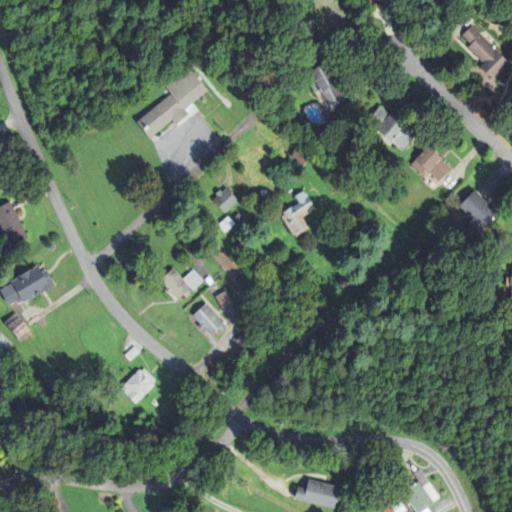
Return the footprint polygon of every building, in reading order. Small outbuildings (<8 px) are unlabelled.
[(483,63),(468,49),(471,46),(461,36),(471,26),(507,62),(497,72),(491,78),(479,66),(483,63)] [(335,84),(343,97),(342,98),(347,107),(334,113),(329,105),(328,105),(321,92),(319,92),(318,90),(313,92),(306,80),(311,77),(307,70),(325,61),(337,83),(335,84)] [(132,121),(167,93),(161,86),(186,67),(205,91),(204,91),(190,102),(182,109),(186,114),(173,124),(169,119),(146,137),(132,121)] [(404,127),(414,136),(402,151),(391,141),(390,143),(375,130),(376,129),(367,121),(379,106),(389,114),(391,112),(406,124),(404,127)] [(255,137),(261,148),(267,144),(271,151),(249,163),(240,145),(255,137)] [(415,159),(414,158),(427,145),(450,169),(437,182),(425,169),(420,174),(410,165),(415,159)] [(288,155),(295,149),(303,159),(297,165),(288,155)] [(221,213),(210,201),(214,197),(212,194),(217,189),(219,192),(223,188),(235,200),(221,213)] [(496,214),(482,228),(476,221),(459,205),(473,190),(486,202),(487,201),(491,205),(490,206),(489,207),(496,214)] [(292,237),(306,228),(299,218),(312,210),(301,192),(292,197),(295,203),(278,214),(292,237)] [(25,239),(7,202),(0,205),(0,232),(8,248),(25,239)] [(231,217),(236,213),(240,218),(235,222),(231,217)] [(214,225),(225,215),(233,224),(222,233),(214,225)] [(0,284),(0,296),(6,307),(50,287),(40,266),(0,284)] [(156,281),(178,303),(201,281),(190,269),(180,279),(169,268),(156,281)] [(189,316),(206,335),(211,331),(215,334),(223,327),(202,304),(189,316)] [(241,323),(251,316),(242,304),(232,312),(241,323)] [(121,355),(132,345),(137,351),(127,361),(121,355)] [(117,388),(136,369),(138,371),(141,368),(153,380),(150,383),(151,385),(133,404),(117,388)] [(294,497),(332,507),(337,485),(307,478),(304,487),(297,485),(294,497)] [(427,493),(433,501),(416,511),(410,502),(407,504),(403,498),(406,496),(402,491),(419,480),(424,488),(425,486),(429,492),(427,493)]
